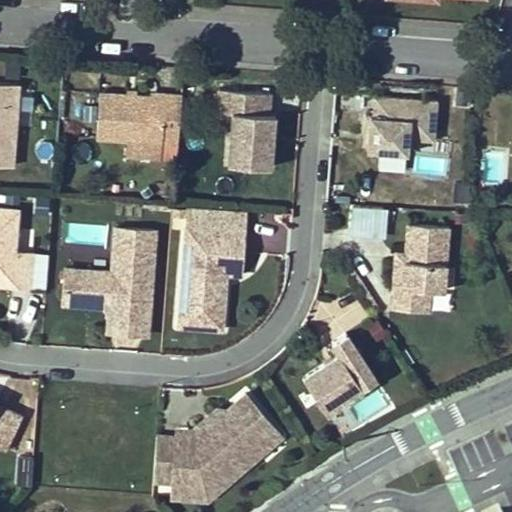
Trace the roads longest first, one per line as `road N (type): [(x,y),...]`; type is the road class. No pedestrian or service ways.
road 1 (residential): [(0,348),(211,366),(244,358),(270,338),(300,280),(318,44)]
road 2 (residential): [(318,44),(0,22)]
road 3 (tertiary): [(511,391),(272,511)]
road 4 (residential): [(511,55),(318,44)]
road 5 (unknown): [(194,37),(198,174)]
